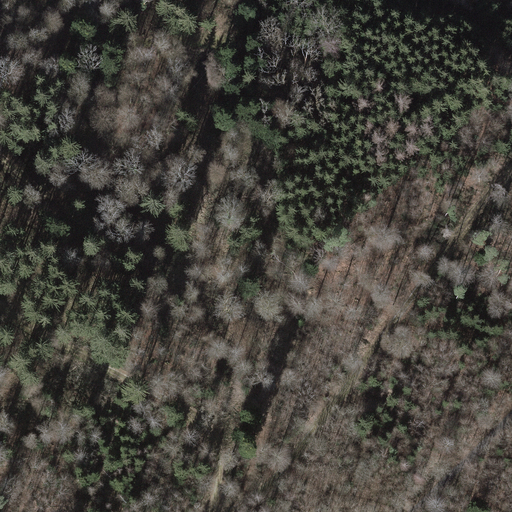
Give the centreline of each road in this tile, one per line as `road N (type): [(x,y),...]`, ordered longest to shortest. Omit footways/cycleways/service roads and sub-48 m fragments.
road 1 (track): [(228,511),(266,491),(511,171)]
road 2 (track): [(207,511),(217,499),(219,455),(190,418),(0,306)]
road 3 (track): [(70,0),(83,23),(117,39),(230,47)]
road 4 (track): [(511,425),(408,511)]
